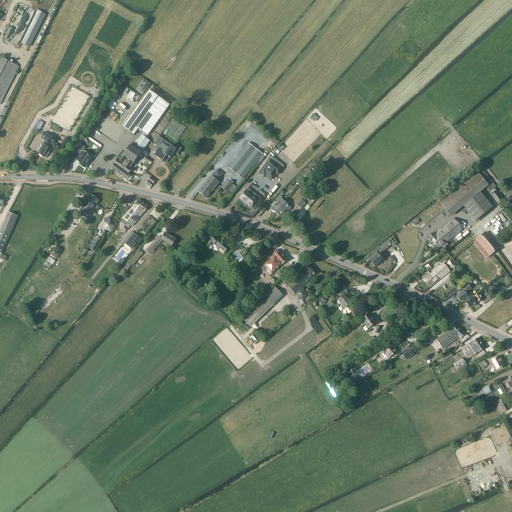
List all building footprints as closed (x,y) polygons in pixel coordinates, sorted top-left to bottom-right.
[(38,11),(22,44),(29,47),(45,14),(38,11)] [(0,104),(1,105),(20,67),(6,60),(3,59),(1,58),(0,57),(0,104)] [(141,90),(145,92),(150,84),(147,82),(141,90)] [(132,165),(134,163),(143,150),(146,146),(150,141),(146,138),(147,135),(158,121),(169,105),(160,98),(159,98),(161,95),(151,88),(150,91),(123,128),(126,130),(134,135),(138,129),(143,132),(132,147),(131,146),(130,146),(123,156),(119,161),(117,160),(111,169),(116,172),(119,167),(122,170),(125,166),(124,165),(127,162),(132,165)] [(38,134),(44,123),(41,122),(35,132),(38,134)] [(52,144),(56,138),(44,132),(41,138),(46,140),(44,144),(38,154),(44,157),(46,158),(49,153),(47,151),(51,144),(52,144)] [(66,137),(60,148),(66,152),(72,141),(66,137)] [(171,145),(167,142),(164,140),(162,143),(154,155),(163,161),(166,157),(169,160),(174,152),(178,150),(179,151),(180,149),(175,145),(174,147),(171,145)] [(243,149),(228,168),(235,174),(255,149),(248,143),(243,149)] [(80,163),(79,165),(85,168),(90,160),(86,157),(87,156),(83,153),(85,148),(82,146),(77,154),(80,156),(77,161),(80,163)] [(243,179),(262,155),(255,149),(235,174),(243,179)] [(260,172),(264,176),(265,175),(272,180),(277,173),(278,174),(281,170),(269,160),(260,172)] [(129,173),(131,170),(130,169),(132,165),(127,162),(124,165),(125,166),(122,170),(124,171),(128,174),(129,173)] [(124,171),(122,170),(119,167),(116,172),(127,180),(130,175),(129,174),(130,173),(129,173),(128,174),(124,171)] [(494,188),(496,187),(484,172),(480,167),(476,171),(476,170),(475,169),(438,200),(450,216),(463,205),(476,221),(492,207),(478,191),(485,186),(486,188),(489,191),(494,188)] [(206,198),(219,183),(215,180),(217,178),(212,174),(211,176),(198,191),(206,198)] [(150,177),(146,184),(151,188),(155,181),(150,177)] [(227,180),(221,187),(227,192),(233,185),(227,180)] [(494,189),(490,192),(496,200),(498,204),(503,200),(496,191),(494,189)] [(259,202),(253,198),(251,196),(248,194),(245,191),(242,195),(240,198),(243,200),(251,207),(252,205),(253,206),(255,207),(259,202)] [(282,206),(285,202),(281,198),(282,197),(281,197),(283,195),(283,194),(282,193),(280,195),(279,195),(275,200),(277,202),(271,209),(272,210),(274,212),(275,212),(276,213),(282,206)] [(96,211),(99,207),(96,206),(99,200),(88,194),(78,213),(89,219),(94,210),(96,211)] [(306,203),(301,199),(296,204),(301,209),(306,203)] [(132,226),(147,208),(138,200),(123,219),(132,226)] [(292,208),(285,202),(282,206),(276,213),(282,219),(292,208)] [(0,253),(2,254),(9,236),(18,217),(8,213),(0,232),(0,253)] [(439,248),(463,229),(453,219),(434,235),(432,234),(428,237),(439,248)] [(111,222),(109,221),(105,222),(104,222),(104,224),(104,228),(105,229),(109,230),(110,230),(113,226),(113,225),(111,222)] [(222,234),(225,227),(226,226),(220,223),(217,228),(218,229),(217,231),(222,234)] [(219,239),(216,236),(217,234),(215,232),(211,236),(209,235),(203,242),(210,249),(214,244),(219,248),(224,253),(229,247),(219,238),(219,239)] [(485,232),(476,240),(490,256),(499,248),(485,232)] [(135,246),(140,239),(133,233),(129,238),(128,237),(123,242),(131,249),(134,251),(136,247),(135,246)] [(161,239),(172,246),(175,240),(165,233),(162,238),(161,239)] [(94,251),(101,240),(96,238),(90,248),(94,251)] [(159,244),(155,241),(146,250),(150,254),(159,244)] [(384,251),(385,251),(391,245),(387,241),(381,247),(384,251)] [(56,259),(62,251),(56,246),(50,255),(56,259)] [(132,265),(143,253),(141,252),(142,251),(140,249),(128,262),(132,265)] [(279,252),(277,250),(276,250),(274,251),(274,253),(276,254),(264,265),(261,267),(261,268),(263,270),(264,270),(267,268),(271,274),(287,260),(279,251),(279,252)] [(375,266),(383,260),(377,254),(370,260),(375,266)] [(128,263),(123,269),(126,272),(131,265),(128,263)] [(433,285),(440,279),(450,271),(443,263),(430,274),(432,277),(429,279),(433,283),(431,283),(433,285)] [(305,267),(305,268),(287,286),(295,294),(296,293),(316,273),(307,265),(305,267)] [(283,268),(277,274),(280,278),(280,279),(287,273),(287,272),(283,268)] [(429,288),(433,285),(431,283),(433,283),(429,279),(432,277),(430,274),(423,280),(429,288)] [(460,290),(456,293),(457,296),(456,296),(460,302),(467,297),(470,294),(468,291),(471,288),(469,284),(464,288),(462,289),(463,291),(461,293),(460,290)] [(251,327),(283,295),(274,286),(242,317),(251,327)] [(482,299),(480,296),(478,294),(478,293),(474,296),(465,302),(469,307),(476,303),(475,301),(476,300),(478,302),(482,299)] [(338,301),(342,305),(341,306),(341,308),(342,309),(344,309),(345,308),(346,307),(348,308),(351,312),(355,315),(357,316),(358,317),(360,314),(361,313),(359,311),(359,310),(360,309),(356,306),(355,307),(352,305),(350,303),(351,303),(343,295),(338,300),(338,301)] [(368,329),(369,328),(375,324),(368,315),(363,319),(365,321),(363,323),(368,329)] [(438,323),(433,326),(436,331),(442,327),(438,323)] [(460,338),(464,335),(453,324),(449,328),(451,329),(436,340),(442,349),(459,337),(460,338)] [(389,343),(380,349),(385,355),(386,354),(389,358),(396,353),(393,348),(395,345),(395,346),(400,341),(395,337),(389,343)] [(466,356),(474,351),(473,349),(476,348),(475,346),(480,343),(477,338),(461,350),(464,354),(466,356)] [(484,348),(480,343),(475,346),(476,348),(473,349),(474,351),(466,356),(466,357),(462,359),(453,365),(458,372),(467,366),(463,361),(467,358),(468,359),(484,348)] [(412,348),(400,356),(402,359),(404,358),(406,361),(414,356),(413,354),(415,352),(412,348)] [(432,362),(440,356),(436,352),(428,358),(432,362)] [(442,362),(451,356),(449,352),(440,358),(442,362)] [(498,369),(504,366),(501,361),(502,360),(500,356),(492,360),(494,363),(494,364),(493,364),(493,365),(493,366),(493,367),(493,368),(494,368),(494,369),(495,369),(496,369),(497,369),(498,369)] [(483,360),(478,364),(482,369),(487,365),(484,361),(483,360)] [(352,385),(360,381),(356,374),(348,379),(352,385)] [(485,396),(491,392),(488,386),(482,389),(485,396)] [(504,411),(508,409),(503,399),(499,401),(504,411)]
